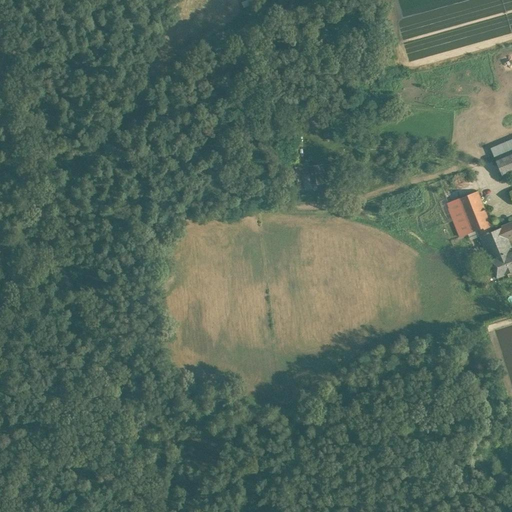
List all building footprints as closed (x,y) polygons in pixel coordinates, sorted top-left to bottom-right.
[(499,126),(493,127),(496,135),(502,133),(499,126)] [(511,148),(494,156),(503,179),(511,175),(511,148)] [(322,165),(310,167),(312,184),(322,183),(321,171),(323,171),(322,165)] [(477,191),(458,199),(472,232),(477,230),(491,225),(477,191)] [(472,232),(458,199),(451,202),(453,207),(449,208),(460,237),(472,232)] [(511,223),(503,227),(507,238),(511,235),(511,223)] [(493,231),(491,225),(477,230),(489,260),(511,250),(511,248),(507,238),(503,227),(493,231)] [(511,250),(489,260),(497,278),(511,272),(511,250)]
